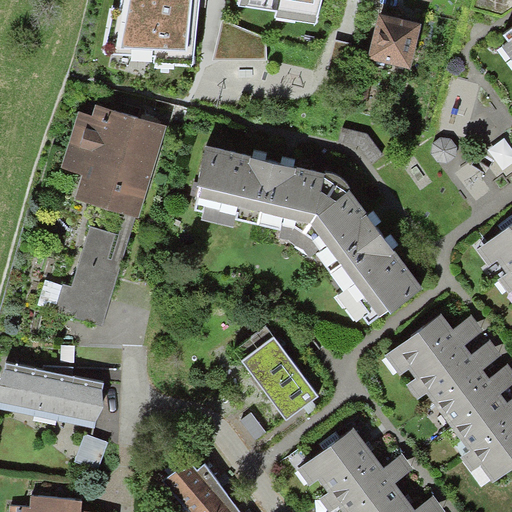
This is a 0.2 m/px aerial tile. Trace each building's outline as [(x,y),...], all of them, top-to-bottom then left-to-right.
[(198,0),(122,0),(120,11),(112,10),(102,53),(154,56),(152,65),(193,65),(198,0)] [(322,0),(241,0),(240,5),(278,11),(276,19),(316,26),(322,0)] [(511,0),(473,0),(472,8),(500,14),(511,5),(511,0)] [(381,17),(379,17),(368,62),(411,71),(421,27),(401,22),(402,16),(394,14),(382,11),(381,17)] [(223,20),(213,61),(267,61),(266,39),(223,20)] [(511,32),(503,39),(511,51),(511,32)] [(372,75),(359,72),(352,100),(365,104),(372,75)] [(84,176),(77,200),(137,219),(151,175),(165,128),(96,107),(92,118),(78,113),(61,169),(84,176)] [(368,135),(342,129),(339,143),(359,148),(371,164),(383,156),(368,135)] [(511,142),(508,138),(491,151),(506,171),(511,166),(511,142)] [(451,140),(442,139),(433,144),(432,155),(438,162),(448,164),(456,157),(457,148),(451,140)] [(259,162),(210,149),(195,214),(280,233),(282,227),(295,231),(314,244),(322,253),(318,259),(370,329),(422,287),(370,220),(350,194),(351,193),(344,185),(339,181),(334,179),(326,176),(325,178),(296,171),(259,162)] [(63,286),(55,311),(102,326),(135,221),(123,217),(117,237),(91,229),(72,289),(63,286)] [(511,217),(498,229),(504,237),(482,254),(491,267),(500,260),(511,274),(511,275),(503,282),(510,291),(511,289),(511,217)] [(442,314),(385,357),(401,377),(410,370),(419,382),(411,387),(420,399),(429,392),(456,429),(449,435),(455,443),(460,439),(472,455),(465,460),(473,471),(480,466),(492,482),(511,467),(511,401),(506,406),(499,396),(511,386),(511,370),(509,367),(491,380),(484,372),(504,357),(492,341),(472,356),(465,347),(484,332),(472,316),(454,330),(442,314)] [(232,350),(286,423),(319,399),(266,326),(232,350)] [(75,346),(62,346),(62,362),(75,362),(75,346)] [(75,367),(44,365),(43,370),(7,362),(0,392),(0,410),(95,431),(106,383),(74,376),(75,367)] [(251,415),(242,422),(256,440),(265,433),(251,415)] [(442,511),(432,498),(414,511),(406,501),(396,487),(416,472),(403,454),(384,468),(368,446),(357,430),(345,439),(337,429),(316,445),(322,453),(298,470),(312,489),(319,483),(328,495),(319,502),(325,511),(333,511),(338,509),(340,511),(442,511)] [(107,445),(85,436),(76,462),(98,470),(107,445)] [(187,463),(164,485),(187,511),(249,511),(247,509),(244,511),(239,511),(205,467),(197,474),(187,463)] [(112,511),(83,509),(84,502),(32,496),(31,506),(11,503),(10,511),(112,511)]
